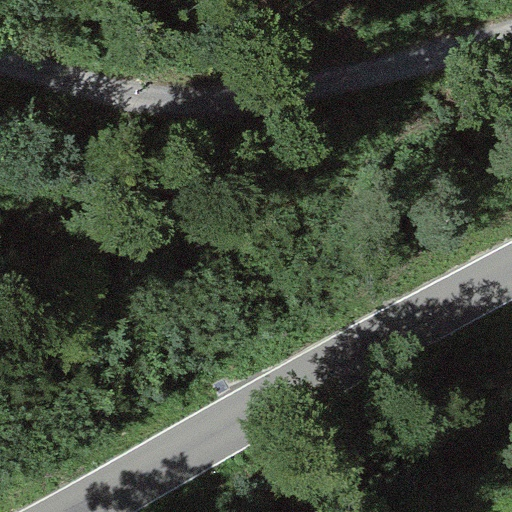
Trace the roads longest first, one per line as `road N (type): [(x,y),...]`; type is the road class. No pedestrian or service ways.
road 1 (track): [(0,62),(113,92),(210,99),(306,89),(511,35)]
road 2 (tertiary): [(83,511),(511,280)]
